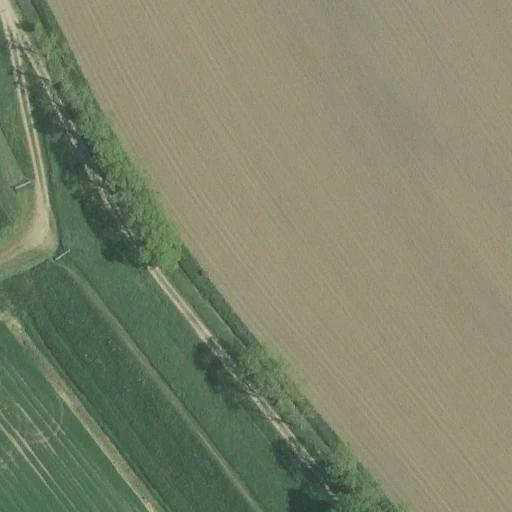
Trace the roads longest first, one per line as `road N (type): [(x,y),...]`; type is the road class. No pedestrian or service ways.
road 1 (track): [(356,511),(176,300),(126,227),(1,0)]
road 2 (track): [(0,141),(61,257),(263,511)]
road 3 (track): [(7,13),(43,230),(0,255)]
